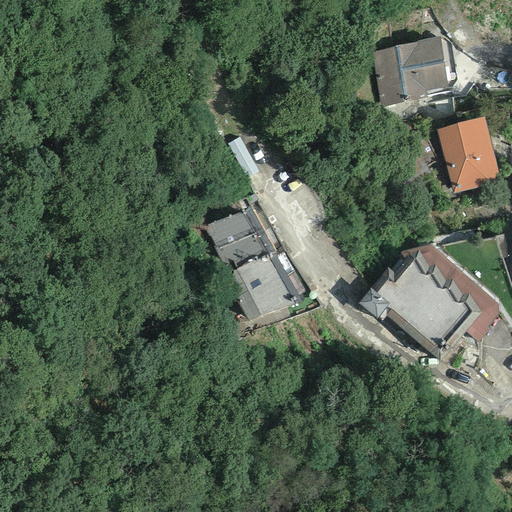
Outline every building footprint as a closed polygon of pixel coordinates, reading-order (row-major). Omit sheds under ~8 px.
[(450,45),(379,58),(390,117),(427,111),(425,97),(458,91),(450,45)] [(481,124),(432,136),(449,205),(497,194),(481,124)] [(255,217),(212,236),(234,286),(224,290),(246,340),(299,317),(255,217)] [(502,235),(494,237),(500,258),(508,256),(502,235)] [(418,256),(378,298),(461,378),(511,324),(511,321),(481,292),(469,305),(418,256)]
